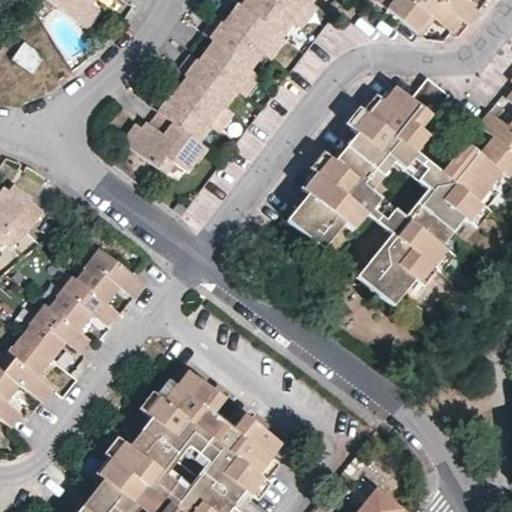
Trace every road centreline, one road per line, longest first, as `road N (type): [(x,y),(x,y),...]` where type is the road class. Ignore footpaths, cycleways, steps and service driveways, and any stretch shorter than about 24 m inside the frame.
road 1 (residential): [(511,19),(464,63),(355,65),(200,259)]
road 2 (residential): [(200,259),(394,401),(459,493)]
road 3 (residential): [(164,304),(42,459),(0,473)]
road 4 (residential): [(38,138),(200,259)]
road 5 (residential): [(319,427),(164,304)]
road 6 (residential): [(38,138),(135,50),(170,0)]
